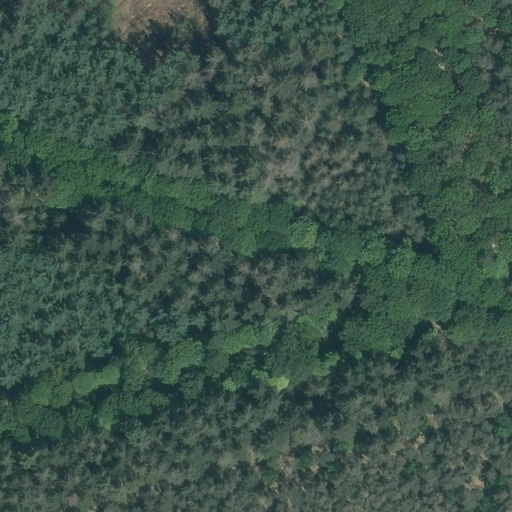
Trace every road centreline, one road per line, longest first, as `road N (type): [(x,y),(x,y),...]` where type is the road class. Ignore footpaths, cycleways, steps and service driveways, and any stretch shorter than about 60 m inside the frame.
road 1 (track): [(0,143),(511,306)]
road 2 (track): [(484,297),(0,422)]
road 3 (track): [(368,0),(484,297)]
